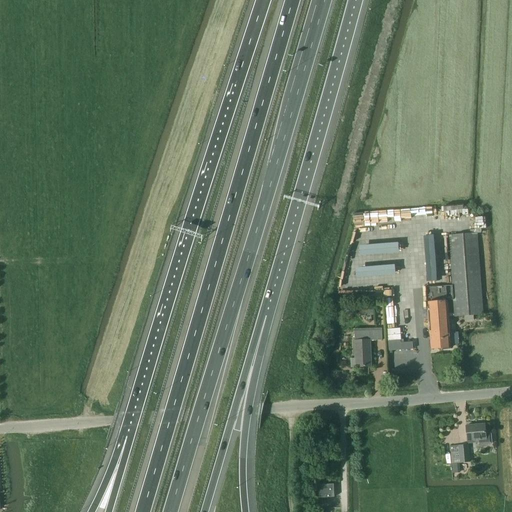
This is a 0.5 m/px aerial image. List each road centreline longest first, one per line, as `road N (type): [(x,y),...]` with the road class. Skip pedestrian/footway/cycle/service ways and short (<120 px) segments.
road 1 (motorway): [(170,511),(322,0)]
road 2 (motorway): [(293,0),(142,511)]
road 3 (unclassified): [(0,430),(511,391)]
road 4 (motorway): [(263,0),(126,438)]
road 5 (motorway): [(261,314),(351,0)]
road 6 (motorway): [(204,511),(261,314)]
road 7 (motorway): [(245,511),(244,434),(261,314)]
road 8 (unknown): [(416,400),(408,241)]
